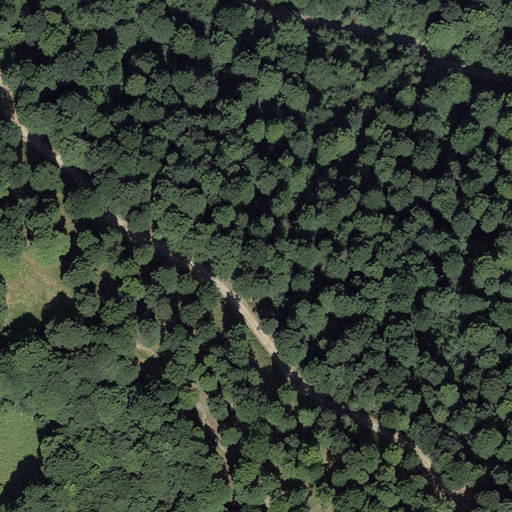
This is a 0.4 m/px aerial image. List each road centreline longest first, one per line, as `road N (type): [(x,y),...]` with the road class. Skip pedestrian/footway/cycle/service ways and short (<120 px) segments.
road 1 (track): [(0,83),(29,136),(93,198),(229,294),(306,391),(422,457),(463,511)]
road 2 (track): [(511,76),(469,69),(386,33),(294,19),(242,0)]
